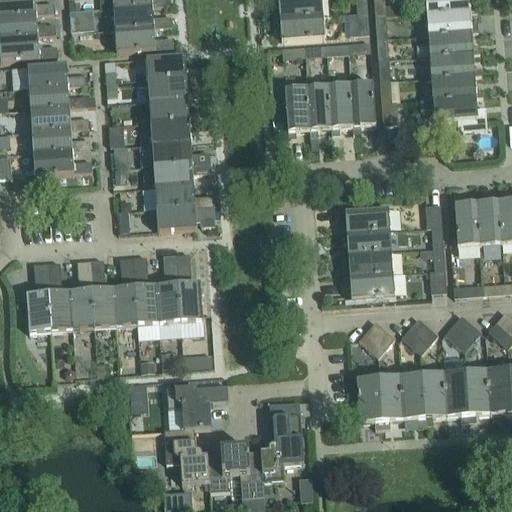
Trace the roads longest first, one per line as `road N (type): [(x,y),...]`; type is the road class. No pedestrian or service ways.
road 1 (residential): [(313,388),(299,171),(423,164),(442,178),(511,172)]
road 2 (residential): [(208,243),(10,249),(0,261)]
